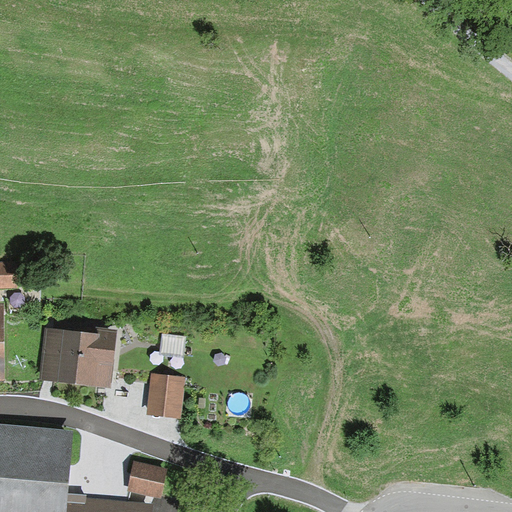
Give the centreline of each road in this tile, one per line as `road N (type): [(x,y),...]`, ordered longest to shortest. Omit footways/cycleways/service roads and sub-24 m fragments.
road 1 (track): [(308,493),(337,373),(331,343),(311,315),(268,300),(98,290)]
road 2 (unclassified): [(0,406),(73,416),(346,511)]
